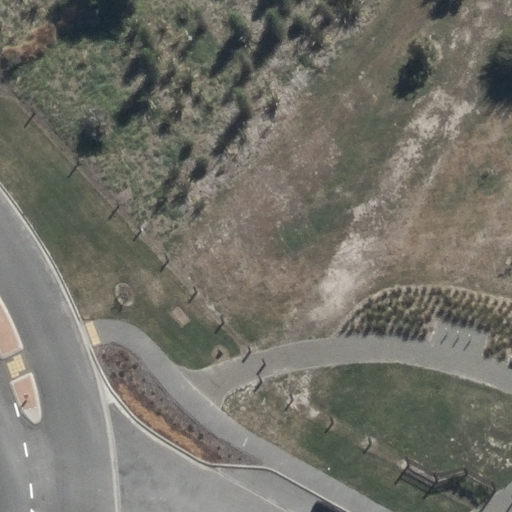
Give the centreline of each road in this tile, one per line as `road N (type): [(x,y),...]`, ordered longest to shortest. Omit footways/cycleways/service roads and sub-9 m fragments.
road 1 (unclassified): [(45,511),(31,414),(0,329)]
road 2 (track): [(42,469),(128,484),(202,511)]
